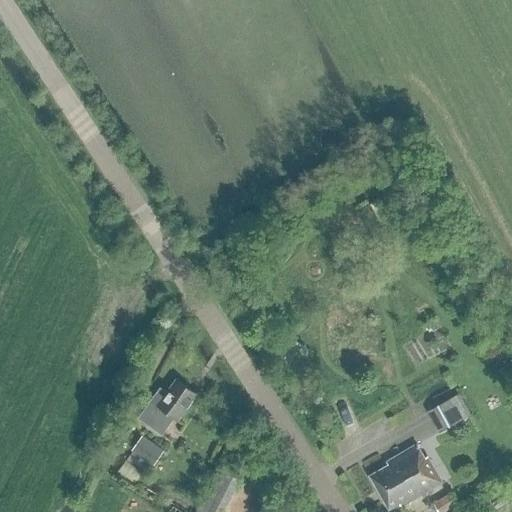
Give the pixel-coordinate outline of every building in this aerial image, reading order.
[(138,418),(161,435),(173,418),(177,421),(197,395),(176,379),(166,392),(160,388),(138,418)] [(433,409),(444,427),(472,410),(462,392),(433,409)] [(133,451),(126,462),(142,473),(145,475),(152,465),(153,465),(162,452),(141,436),(131,450),(133,451)] [(369,476),(389,510),(399,504),(400,507),(442,483),(427,457),(424,458),(416,445),(386,462),(387,466),(369,476)] [(457,504),(456,501),(451,493),(434,502),(440,511),(457,511),(454,506),(457,504)]
